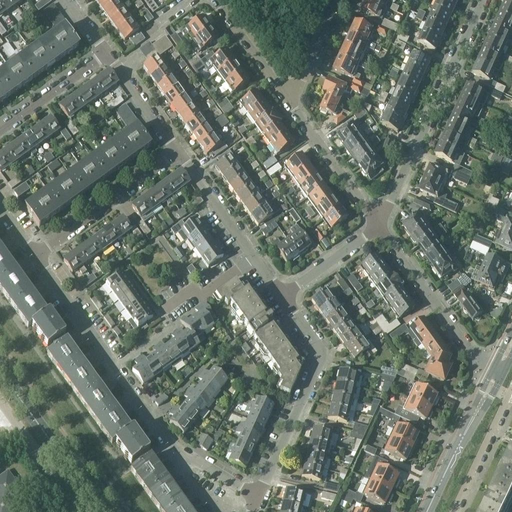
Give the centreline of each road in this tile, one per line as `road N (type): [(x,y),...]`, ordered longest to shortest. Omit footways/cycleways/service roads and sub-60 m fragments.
road 1 (residential): [(257,499),(173,447),(35,256)]
road 2 (residential): [(379,226),(483,0)]
road 3 (residential): [(257,499),(320,358),(282,295)]
road 4 (residential): [(498,370),(473,353),(379,226)]
road 5 (residential): [(177,152),(35,256)]
road 6 (primary): [(102,511),(0,369)]
road 7 (tertiary): [(428,511),(498,370)]
road 8 (residential): [(379,226),(289,103)]
road 9 (unclassified): [(0,398),(81,511)]
road 10 (residential): [(177,152),(254,258)]
road 11 (residential): [(0,129),(104,53)]
road 12 (residential): [(455,511),(511,397)]
road 13 (residential): [(289,103),(215,0)]
road 14 (residential): [(104,53),(177,152)]
